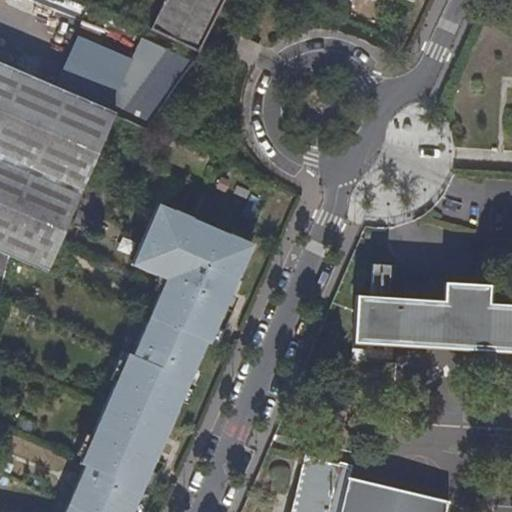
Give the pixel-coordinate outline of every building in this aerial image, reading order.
[(229,0),(173,0),(159,36),(203,53),(220,19),(229,0)] [(238,34),(230,52),(252,62),(260,44),(238,34)] [(137,38),(109,106),(157,126),(185,57),(137,38)] [(100,146),(115,112),(116,109),(0,60),(0,250),(9,254),(14,255),(47,270),(82,188),(100,146)] [(135,511),(156,460),(151,458),(172,408),(177,410),(207,341),(210,343),(238,275),(234,273),(245,247),(226,239),(228,234),(192,219),(190,223),(171,215),(173,211),(157,204),(131,265),(165,279),(132,356),(128,354),(81,464),(86,466),(66,511),(135,511)] [(400,273),(398,298),(403,298),(409,281),(422,282),(421,300),(443,301),(445,283),(453,283),(453,277),(400,273)] [(511,304),(489,304),(490,285),(453,283),(445,283),(443,301),(421,300),(403,298),(398,298),(359,295),(359,294),(357,294),(354,344),(356,344),(356,342),(485,350),(484,352),(486,352),(486,350),(511,351),(511,304)] [(446,511),(448,503),(449,503),(450,501),(348,476),(346,482),(336,479),(337,473),(340,464),(305,455),(291,511),(446,511)]
